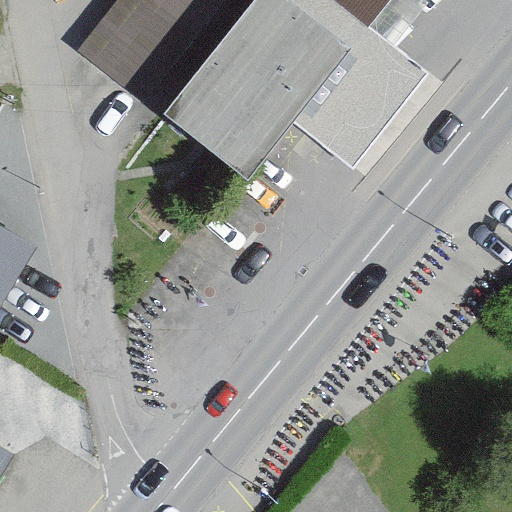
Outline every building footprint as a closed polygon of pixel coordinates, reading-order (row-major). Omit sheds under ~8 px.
[(228,0),(124,0),(80,57),(146,107),(228,0)] [(360,47),(299,0),(261,0),(168,119),(253,184),(360,47)] [(339,0),(375,28),(397,0),(339,0)] [(0,303),(28,253),(0,237),(0,303)] [(0,475),(11,458),(0,451),(0,475)]
